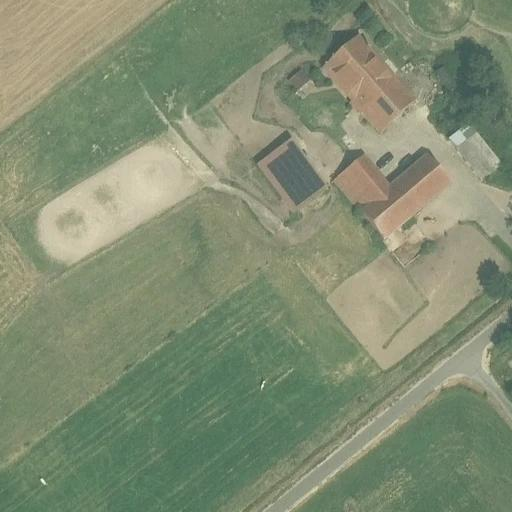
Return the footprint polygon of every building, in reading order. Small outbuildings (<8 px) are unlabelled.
[(358,37),(318,71),(374,137),(414,103),(358,37)] [(286,81),(294,92),(309,83),(301,71),(286,81)] [(472,123),(451,139),(485,181),(506,164),(472,123)] [(249,165),(285,218),(322,192),(285,140),(249,165)] [(362,160),(334,183),(359,213),(350,220),(374,249),(452,186),(425,154),(384,187),(362,160)]
